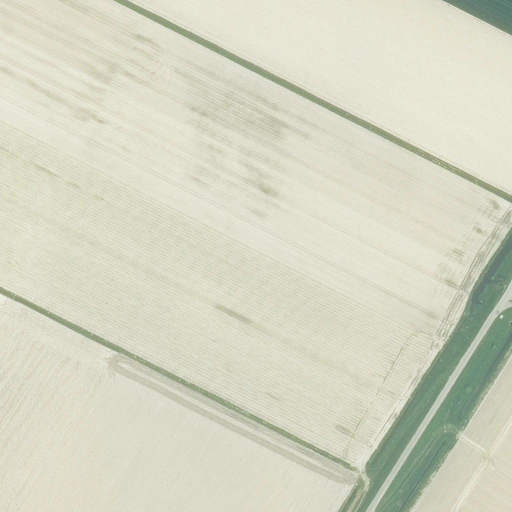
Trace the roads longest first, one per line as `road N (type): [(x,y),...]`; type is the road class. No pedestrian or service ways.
road 1 (unclassified): [(370,511),(511,290)]
road 2 (track): [(464,362),(414,419),(354,511)]
